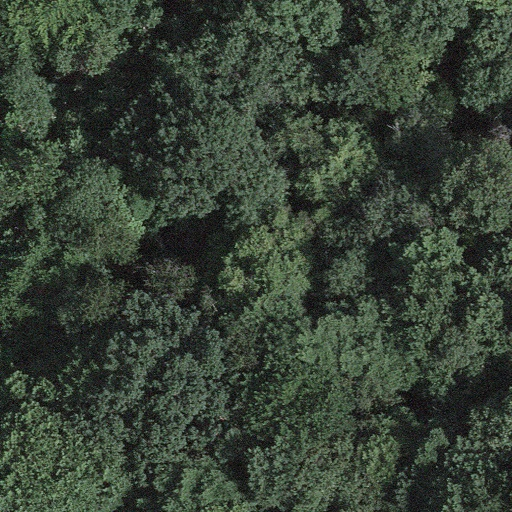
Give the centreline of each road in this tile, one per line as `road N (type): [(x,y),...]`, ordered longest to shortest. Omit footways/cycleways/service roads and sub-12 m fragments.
road 1 (track): [(175,0),(167,45),(119,68),(0,93)]
road 2 (track): [(0,349),(134,475),(137,511)]
